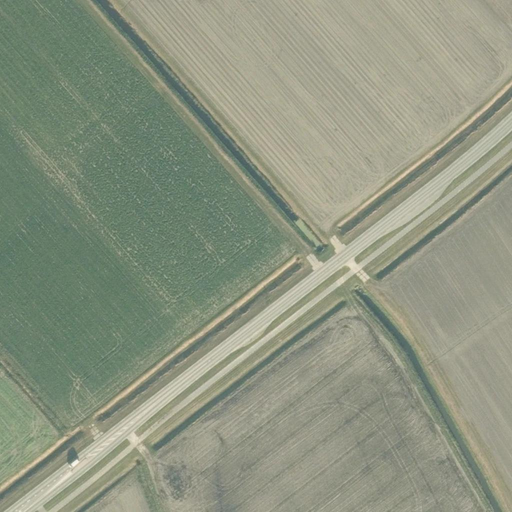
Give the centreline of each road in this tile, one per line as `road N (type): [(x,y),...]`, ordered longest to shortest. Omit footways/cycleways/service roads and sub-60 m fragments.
road 1 (primary): [(195,369),(511,118)]
road 2 (primary): [(195,369),(6,511)]
road 3 (primary): [(26,511),(195,369)]
